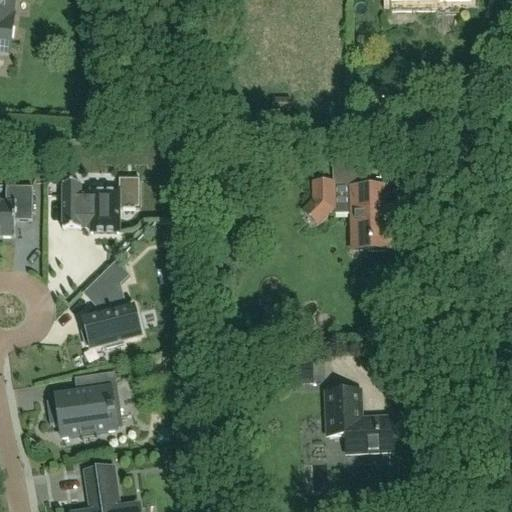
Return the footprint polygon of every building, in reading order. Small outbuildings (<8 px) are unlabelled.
[(0,0),(0,56),(8,57),(13,17),(9,17),(10,0),(0,0)] [(392,0),(393,15),(436,15),(436,6),(470,5),(470,0),(392,0)] [(371,101),(379,92),(372,86),(364,95),(371,101)] [(274,102),(273,114),(291,115),(291,101),(274,102)] [(327,166),(349,166),(348,155),(327,156),(327,166)] [(370,169),(332,170),(333,186),(313,186),(314,204),(308,209),(308,217),(314,223),(322,223),(327,217),(351,217),(352,250),(390,249),(389,193),(371,193),(370,169)] [(81,187),(63,186),(63,232),(81,232),(81,229),(91,230),(91,236),(119,236),(120,194),(81,194),(81,187)] [(0,243),(1,243),(1,240),(16,240),(16,223),(33,223),(33,189),(6,189),(6,205),(0,204),(0,243)] [(87,334),(83,335),(86,348),(90,347),(91,350),(106,346),(107,351),(123,346),(122,342),(141,338),(139,332),(133,309),(122,312),(116,291),(130,278),(116,265),(88,292),(102,307),(104,317),(84,322),(87,334)] [(79,395),(56,398),(57,404),(47,405),(50,428),(60,426),(62,441),(81,438),(81,441),(83,440),(82,438),(95,436),(96,439),(97,438),(97,436),(115,433),(107,378),(77,382),(79,395)] [(392,454),(390,423),(358,425),(357,394),(324,396),(325,422),(326,422),(327,442),(343,441),(344,457),(392,454)] [(233,452),(232,425),(210,426),(211,453),(233,452)] [(137,511),(137,509),(120,511),(114,471),(86,475),(90,511),(137,511)]
